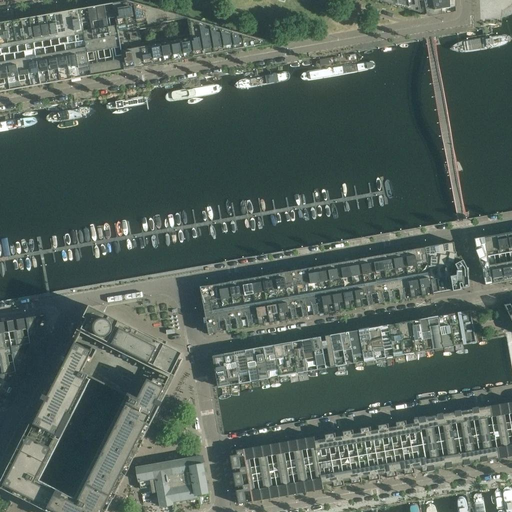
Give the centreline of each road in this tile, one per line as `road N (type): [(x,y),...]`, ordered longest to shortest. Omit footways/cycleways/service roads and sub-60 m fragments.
road 1 (trunk): [(511,96),(0,186)]
road 2 (trunk): [(0,208),(511,119)]
road 3 (residential): [(0,103),(465,21),(464,0)]
road 4 (residential): [(214,447),(511,395)]
road 5 (residential): [(480,299),(196,347)]
road 6 (residential): [(184,284),(464,236)]
road 7 (residential): [(511,470),(264,511)]
road 8 (residential): [(15,415),(69,314),(67,300)]
